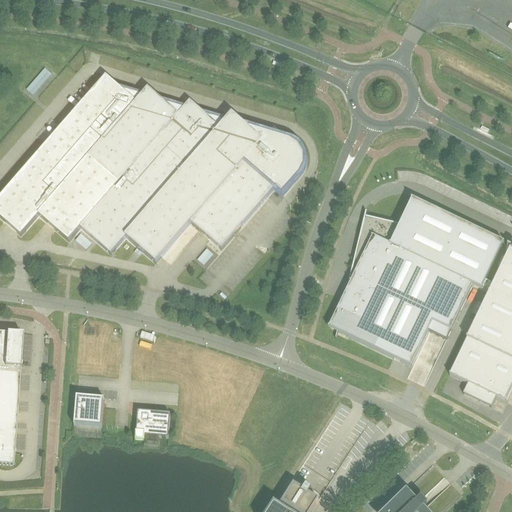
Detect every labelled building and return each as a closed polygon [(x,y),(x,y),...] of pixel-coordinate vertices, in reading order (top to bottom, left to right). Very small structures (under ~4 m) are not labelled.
[(186,108),(186,110),(164,104),(148,90),(142,97),(122,91),(106,78),(0,199),(0,218),(21,237),(39,217),(69,243),(81,230),(111,256),(126,239),(156,265),(192,225),(222,251),(275,190),(283,196),(300,177),(303,172),(304,167),(305,162),(304,157),(302,151),(299,147),(294,144),(290,142),(274,128),(270,133),(270,134),(270,136),(248,129),(232,116),(228,121),(228,123),(206,116),(190,103),(186,108)] [(329,328),(337,333),(336,339),(337,339),(338,333),(393,360),(412,369),(413,367),(412,367),(429,332),(446,340),(447,340),(447,341),(451,332),(452,332),(453,331),(452,331),(473,287),(481,290),(482,291),(489,294),(490,294),(494,285),(486,282),(503,246),(504,246),(505,245),(412,201),(412,202),(403,221),(401,226),(366,218),(367,213),(366,212),(361,233),(347,293),(344,298),(330,328),(329,328)] [(511,248),(508,247),(508,248),(511,250),(494,285),(490,294),(489,294),(489,295),(490,295),(468,340),(467,339),(467,340),(468,341),(451,376),(450,375),(450,376),(469,385),(464,395),(465,396),(465,395),(491,407),(491,408),(492,409),(497,399),(506,403),(507,402),(506,402),(511,389),(511,248)] [(0,465),(13,467),(14,455),(15,455),(15,452),(14,451),(20,369),(21,369),(21,365),(20,365),(22,336),(11,335),(11,334),(8,334),(7,334),(0,333),(0,465)] [(84,336),(82,363),(109,366),(111,338),(84,336)] [(148,353),(146,380),(173,382),(175,355),(148,353)] [(105,401),(77,399),(75,425),(103,428),(105,401)] [(147,412),(138,412),(137,420),(138,421),(137,432),(136,432),(136,435),(136,442),(145,442),(145,438),(169,440),(171,416),(147,414),(147,412)] [(312,511),(319,502),(318,502),(309,496),(312,492),(307,489),(304,493),(294,486),(294,487),(290,484),(271,511),(312,511)] [(426,511),(407,492),(386,511),(426,511)]
